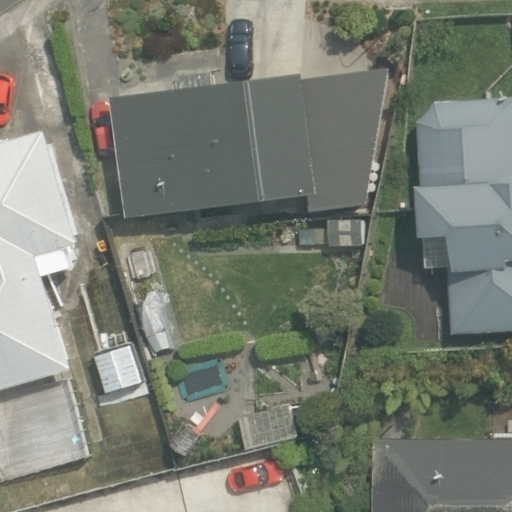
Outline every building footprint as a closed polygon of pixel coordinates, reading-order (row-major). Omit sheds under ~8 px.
[(311,67),(116,94),(131,216),(326,187),(311,67)] [(428,265),(453,263),(457,331),(511,328),(511,94),(442,99),(420,117),(428,265)] [(0,388),(78,365),(50,272),(78,263),(70,243),(85,239),(52,124),(0,139),(0,388)] [(152,388),(136,343),(96,357),(112,402),(152,388)] [(511,511),(511,435),(377,435),(376,511),(511,511)]
